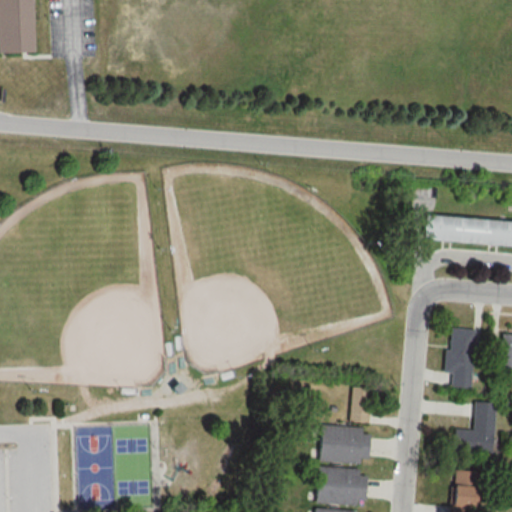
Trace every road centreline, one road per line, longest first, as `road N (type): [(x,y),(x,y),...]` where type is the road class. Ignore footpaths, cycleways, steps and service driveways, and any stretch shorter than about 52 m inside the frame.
road 1 (residential): [(511,163),(0,122)]
road 2 (residential): [(403,511),(426,295)]
